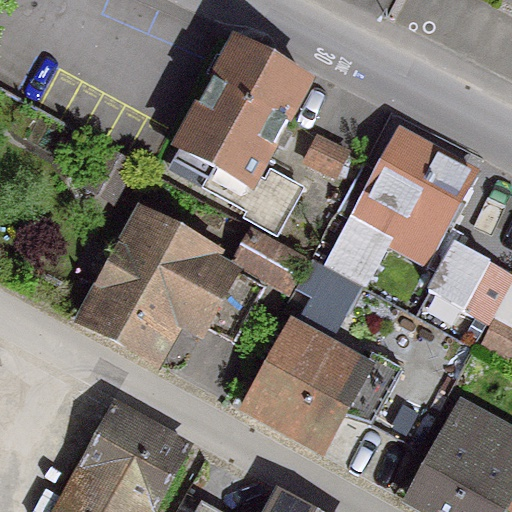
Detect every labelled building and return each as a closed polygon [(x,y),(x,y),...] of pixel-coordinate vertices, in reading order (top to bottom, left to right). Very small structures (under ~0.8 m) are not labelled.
[(250,182),(302,87),(231,47),(173,153),(210,173),(200,191),(245,216),(242,222),(271,238),(295,194),(266,177),(260,188),(250,182)] [(433,239),(468,177),(395,137),(345,226),(418,267),(433,239)] [(341,156),(313,143),(301,166),(329,179),(341,156)] [(111,196),(126,168),(100,154),(85,182),(111,196)] [(136,220),(78,325),(150,365),(172,324),(195,336),(201,325),(229,340),(256,291),(225,274),(224,277),(204,266),(208,260),(136,220)] [(234,264),(282,291),(296,267),(247,240),(234,264)] [(509,282),(450,249),(424,294),(483,328),(509,282)] [(511,329),(493,320),(477,349),(511,367),(511,329)] [(289,331),(242,416),(313,455),(342,403),(370,419),(396,373),(366,357),(359,370),(289,331)] [(147,511),(181,451),(110,412),(54,511),(147,511)] [(511,444),(456,414),(405,506),(416,511),(494,511),(511,481),(511,444)] [(208,511),(196,505),(191,511),(290,511),(273,502),(267,511),(208,511)]
